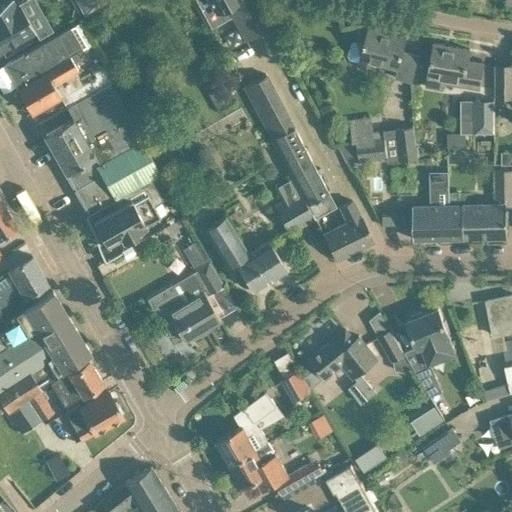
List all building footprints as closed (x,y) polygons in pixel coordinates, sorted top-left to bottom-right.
[(0,52),(35,31),(19,3),(16,5),(12,0),(7,0),(0,4),(0,52)] [(75,0),(84,15),(108,0),(75,0)] [(196,0),(211,27),(224,20),(233,15),(227,5),(235,0),(196,0)] [(78,70),(69,54),(83,47),(70,26),(46,40),(5,64),(5,65),(9,63),(16,75),(12,77),(17,85),(15,86),(32,114),(61,97),(53,84),(78,70)] [(398,68),(403,49),(407,37),(368,27),(364,41),(355,39),(352,41),(348,54),(350,58),(359,60),(357,65),(371,69),(373,61),(398,68)] [(479,87),(484,63),(468,60),(470,49),(434,42),(426,86),(443,89),(445,77),(463,80),(462,84),(479,87)] [(511,98),(511,65),(495,65),(495,98),(511,98)] [(265,74),(243,86),(272,138),(292,177),(312,214),(313,216),(336,204),(313,163),(294,126),(265,74)] [(98,163),(141,139),(110,81),(67,106),(73,118),(44,135),(65,172),(94,156),(98,163)] [(222,84),(208,92),(219,111),(233,103),(222,84)] [(474,119),(461,119),(461,131),(474,131),(495,131),(495,98),(474,98),(474,119)] [(384,129),(385,137),(374,138),(371,117),(350,119),(353,141),(357,141),(359,159),(388,156),(388,160),(416,157),(413,125),(384,129)] [(89,213),(160,173),(141,139),(98,163),(94,156),(65,172),(89,213)] [(450,203),(449,168),(431,169),(431,204),(412,204),(413,238),(463,237),(462,203),(450,203)] [(462,203),(463,237),(507,236),(507,208),(511,207),(511,170),(495,171),(495,202),(462,203)] [(162,200),(160,194),(169,189),(160,173),(89,213),(85,215),(90,223),(93,232),(95,232),(94,231),(98,229),(106,244),(120,237),(127,238),(147,227),(145,224),(160,216),(152,203),(160,198),(161,200),(162,200)] [(284,198),(274,204),(275,205),(287,228),(312,214),(292,177),(277,186),(284,198)] [(0,237),(17,227),(0,198),(0,237)] [(336,258),(373,240),(361,215),(360,215),(352,200),(340,206),(347,221),(323,232),(336,258)] [(397,210),(381,210),(381,225),(398,224),(397,210)] [(247,285),(249,285),(253,290),(286,268),(268,240),(248,252),(225,215),(204,228),(228,266),(235,262),(237,266),(236,267),(235,269),(235,271),(235,273),(235,275),(235,278),(236,280),(237,281),(239,282),(240,284),(242,284),(244,285),(247,285)] [(180,218),(166,226),(168,231),(177,226),(178,227),(183,224),(180,218)] [(209,261),(207,262),(194,240),(183,248),(195,269),(146,298),(161,323),(170,317),(184,340),(220,319),(206,295),(223,285),(209,261)] [(0,323),(23,306),(22,305),(27,301),(24,296),(48,283),(32,255),(14,265),(8,269),(15,282),(12,284),(0,293),(0,323)] [(73,362),(90,352),(64,310),(52,290),(24,308),(23,306),(0,323),(0,410),(5,407),(7,411),(28,397),(38,390),(37,389),(40,387),(39,386),(73,362)] [(511,390),(511,294),(487,299),(494,334),(511,330),(511,362),(503,364),(506,383),(509,391),(511,390)] [(418,347),(406,351),(431,396),(444,391),(431,362),(455,351),(455,350),(448,335),(449,334),(438,307),(424,313),(423,310),(412,314),(413,317),(407,320),(418,347)] [(393,360),(405,353),(391,328),(379,335),(393,360)] [(378,358),(372,350),(359,335),(354,339),(346,329),(310,358),(326,377),(338,367),(339,368),(340,367),(351,379),(378,358)] [(88,358),(50,382),(64,404),(102,381),(88,358)] [(293,400),(311,390),(299,368),(281,378),(293,400)] [(364,375),(349,387),(361,402),(375,389),(364,375)] [(42,418),(51,411),(38,390),(28,397),(42,418)] [(284,415),(277,405),(266,392),(267,391),(267,390),(234,414),(235,415),(236,415),(242,426),(217,439),(230,463),(257,448),(269,441),(268,440),(267,440),(260,428),(284,415)] [(80,404),(66,411),(82,439),(123,416),(108,391),(81,406),(80,404)] [(21,432),(42,418),(28,397),(7,411),(21,432)] [(435,402),(409,416),(418,433),(444,419),(435,402)] [(511,412),(490,420),(499,447),(511,442),(511,412)] [(452,425),(422,446),(431,459),(461,439),(452,425)] [(290,472),(285,463),(276,447),(261,455),(257,448),(230,463),(243,486),(257,478),(263,489),(280,480),(286,491),(281,494),(282,495),(315,477),(307,462),(290,472)] [(49,459),(59,476),(71,469),(61,453),(49,459)] [(378,511),(351,464),(326,478),(335,493),(358,479),(363,487),(354,492),(360,503),(344,511),(312,511),(310,507),(301,511),(378,511)] [(177,511),(179,511),(151,465),(123,482),(97,503),(104,511),(116,511),(133,499),(140,511),(177,511)]
